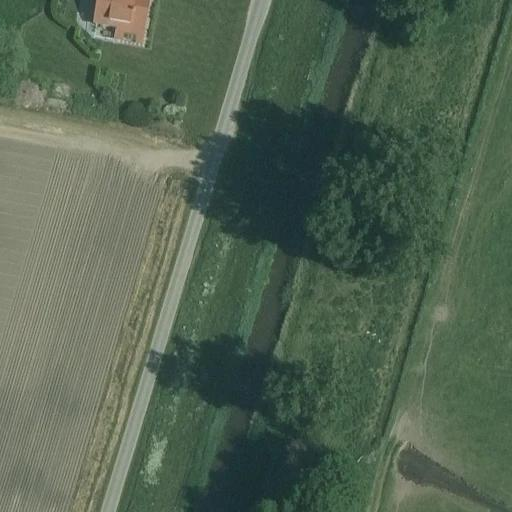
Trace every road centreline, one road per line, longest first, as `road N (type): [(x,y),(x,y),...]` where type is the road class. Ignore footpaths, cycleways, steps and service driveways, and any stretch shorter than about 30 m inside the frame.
road 1 (unclassified): [(108,511),(260,0)]
road 2 (track): [(276,459),(301,347),(406,0)]
road 3 (track): [(488,0),(348,455)]
road 4 (track): [(253,511),(263,478),(292,446),(339,450),(357,461),(373,488)]
